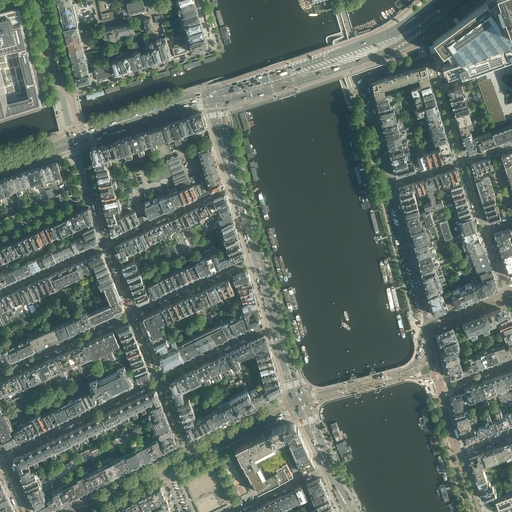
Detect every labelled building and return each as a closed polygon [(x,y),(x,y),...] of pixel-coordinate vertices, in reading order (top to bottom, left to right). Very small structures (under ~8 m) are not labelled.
[(71,0),(58,0),(57,0),(59,8),(73,5),(71,0)] [(145,10),(142,0),(135,0),(127,2),(127,3),(123,3),(124,6),(121,7),(121,6),(119,7),(117,8),(119,13),(121,13),(122,16),(145,10)] [(152,9),(150,0),(142,0),(145,10),(152,9)] [(196,6),(195,4),(196,4),(195,2),(194,0),(192,0),(177,5),(179,11),(196,6)] [(408,0),(400,0),(396,4),(399,8),(408,0)] [(486,1),(432,41),(441,53),(442,54),(449,49),(457,60),(511,39),(511,0),(492,0),(487,4),(486,1)] [(59,8),(60,14),(76,10),(75,4),(73,5),(59,8)] [(0,119),(40,107),(45,105),(38,76),(37,71),(21,5),(0,10),(0,119)] [(198,12),(197,10),(197,8),(196,6),(179,11),(180,16),(181,18),(198,13),(198,12)] [(60,14),(62,22),(78,18),(76,10),(60,14)] [(215,11),(220,26),(224,24),(219,10),(215,11)] [(114,18),(112,11),(101,14),(103,21),(114,18)] [(200,20),(198,13),(181,18),(180,18),(179,19),(179,20),(181,21),(183,25),(200,20)] [(154,30),(150,18),(150,17),(143,19),(146,32),(154,30)] [(78,18),(62,22),(64,28),(77,24),(79,22),(78,18)] [(202,27),(200,21),(201,21),(200,20),(183,25),(177,27),(178,30),(184,28),(185,33),(187,32),(203,28),(203,27),(202,27)] [(135,34),(131,22),(122,24),(126,36),(135,34)] [(79,32),(77,24),(64,28),(63,28),(64,30),(64,31),(65,35),(79,32)] [(126,36),(122,24),(102,29),(106,44),(117,40),(117,41),(118,41),(117,38),(126,36)] [(226,49),(232,47),(226,26),(220,27),(226,49)] [(205,35),(203,28),(187,32),(188,35),(189,35),(190,40),(205,35)] [(82,46),(79,32),(65,35),(67,40),(66,40),(67,43),(69,49),(82,46)] [(208,46),(208,45),(205,36),(205,35),(190,40),(188,40),(188,39),(185,40),(186,43),(172,47),(174,56),(192,50),(192,51),(193,50),(192,50),(197,49),(203,47),(208,46)] [(171,54),(169,50),(168,43),(167,43),(166,40),(166,39),(162,40),(161,38),(157,40),(157,42),(154,43),(153,42),(149,43),(151,47),(155,61),(158,61),(160,60),(163,59),(166,58),(169,57),(171,57),(172,57),(171,56),(171,54)] [(511,39),(457,60),(442,65),(444,70),(445,69),(447,75),(461,70),(461,72),(460,72),(461,75),(469,73),(468,72),(474,71),(495,63),(511,57),(511,56),(511,39)] [(144,65),(140,50),(139,48),(137,48),(136,45),(132,46),(134,51),(138,67),(144,65)] [(82,46),(69,49),(71,57),(84,54),(82,46)] [(155,61),(151,47),(145,48),(150,63),(155,61)] [(150,63),(145,48),(140,50),(144,65),(150,63)] [(138,67),(134,51),(128,53),(129,55),(133,68),(138,67)] [(222,58),(221,53),(202,59),(204,64),(222,58)] [(86,59),(84,54),(71,57),(72,63),(86,59)] [(133,68),(129,55),(123,57),(127,70),(133,68)] [(127,70),(123,57),(117,59),(121,72),(127,70)] [(88,67),(86,59),(72,63),(74,71),(88,67)] [(121,72),(117,59),(111,60),(115,74),(121,72)] [(201,65),(200,60),(183,65),(185,70),(201,65)] [(113,75),(110,64),(94,68),(95,71),(97,79),(100,78),(113,75)] [(430,83),(427,75),(425,66),(420,68),(420,67),(413,69),(416,78),(417,78),(420,86),(430,83)] [(89,73),(88,67),(74,71),(75,76),(89,73)] [(416,78),(413,69),(407,71),(404,72),(398,74),(401,83),(416,78)] [(170,76),(169,70),(152,76),(154,81),(170,76)] [(89,73),(75,76),(75,77),(77,84),(77,85),(77,84),(81,83),(87,82),(91,81),(97,79),(95,71),(89,73)] [(401,83),(398,74),(392,76),(389,77),(383,79),(385,87),(401,83)] [(153,81),(151,76),(142,79),(143,84),(153,81)] [(142,84),(140,79),(122,85),(123,90),(142,84)] [(386,96),(384,88),(385,87),(383,79),(376,81),(376,82),(372,83),(376,98),(386,96)] [(483,98),(486,105),(488,111),(491,118),(493,125),(505,121),(502,114),(500,107),(497,101),(495,94),(493,87),(490,81),(484,83),(479,85),(481,92),(483,98)] [(432,90),(430,83),(420,86),(411,89),(413,95),(419,93),(418,90),(421,89),(422,93),(432,90)] [(465,91),(463,85),(452,88),(448,89),(450,96),(462,92),(465,91)] [(121,90),(119,86),(105,90),(106,95),(121,90)] [(105,95),(103,90),(85,96),(87,101),(105,95)] [(434,96),(432,90),(422,93),(423,96),(421,97),(419,93),(413,95),(415,102),(434,96)] [(464,99),(462,92),(450,96),(450,98),(451,100),(452,102),(464,99)] [(389,102),(388,99),(391,98),(390,95),(386,96),(376,98),(376,99),(377,101),(376,101),(377,101),(377,102),(377,103),(377,104),(377,105),(389,102)] [(436,102),(434,96),(415,102),(417,108),(423,106),(436,102)] [(466,105),(464,99),(452,102),(452,105),(453,106),(454,109),(466,105)] [(379,111),(397,106),(401,106),(400,102),(394,103),(394,104),(390,105),(389,102),(377,105),(378,106),(378,107),(378,108),(378,107),(379,109),(378,109),(379,109),(379,111)] [(425,113),(438,109),(436,102),(423,106),(417,108),(413,109),(415,116),(425,113)] [(469,111),(467,104),(466,105),(454,109),(454,111),(455,113),(456,115),(468,111),(469,111)] [(395,114),(394,111),(398,110),(397,106),(379,111),(380,114),(380,115),(381,117),(381,118),(395,114)] [(440,115),(438,109),(425,113),(427,119),(440,115)] [(469,116),(468,111),(456,115),(457,120),(469,116)] [(201,112),(196,114),(191,116),(196,130),(198,129),(198,131),(206,129),(205,127),(207,126),(205,119),(203,114),(203,113),(202,113),(202,112),(201,112)] [(245,131),(250,129),(244,112),(239,114),(245,131)] [(350,132),(356,130),(351,114),(346,115),(350,132)] [(401,119),(400,117),(395,118),(395,114),(381,118),(382,120),(382,122),(383,124),(396,121),(401,119)] [(442,121),(440,115),(427,119),(429,125),(442,121)] [(196,130),(191,116),(190,116),(189,116),(187,117),(185,118),(184,118),(189,132),(191,138),(197,136),(196,130)] [(471,121),(469,116),(457,120),(459,125),(471,121)] [(189,132),(184,118),(182,119),(180,119),(178,120),(182,133),(186,132),(186,133),(189,132)] [(184,141),(182,133),(178,120),(170,123),(169,123),(174,136),(176,143),(184,141)] [(399,128),(398,124),(397,125),(396,121),(383,124),(384,130),(384,131),(398,128),(399,128)] [(444,128),(442,121),(429,125),(431,132),(444,128)] [(469,128),(473,127),(471,121),(459,125),(462,135),(470,133),(469,128)] [(174,136),(169,123),(167,124),(164,125),(165,125),(162,126),(167,140),(170,139),(169,138),(174,136)] [(511,124),(491,132),(491,133),(493,140),(495,144),(511,138),(511,124)] [(167,140),(162,126),(159,126),(157,127),(155,128),(159,140),(159,141),(164,140),(164,141),(167,140)] [(159,140),(155,128),(153,129),(151,129),(149,130),(154,147),(157,146),(156,141),(159,140)] [(404,133),(403,130),(398,131),(398,128),(384,131),(385,132),(385,134),(386,136),(386,138),(404,133)] [(444,128),(431,132),(430,132),(432,138),(446,134),(444,128)] [(154,147),(149,130),(147,131),(144,131),(143,132),(147,144),(150,143),(152,148),(154,147)] [(147,144),(143,132),(141,133),(139,133),(136,134),(142,151),(148,149),(147,145),(147,144)] [(354,161),(363,159),(357,132),(349,134),(354,161)] [(493,140),(491,133),(491,132),(490,132),(485,134),(489,146),(495,144),(493,140)] [(401,141),(400,138),(405,136),(404,133),(386,138),(387,140),(387,142),(388,144),(401,141)] [(475,141),(474,137),(472,138),(470,133),(462,135),(462,136),(462,138),(463,138),(463,140),(464,142),(464,143),(465,145),(475,142),(475,141)] [(142,151),(136,134),(134,135),(132,135),(132,136),(130,136),(135,149),(135,151),(139,150),(139,152),(142,151)] [(447,140),(446,134),(432,138),(434,144),(439,142),(447,140)] [(489,146),(485,134),(480,136),(484,148),(489,146)] [(135,149),(130,136),(128,137),(127,136),(125,137),(125,138),(123,139),(129,157),(134,155),(132,151),(131,151),(135,149)] [(484,148),(480,136),(474,137),(475,141),(475,142),(477,150),(479,149),(482,148),(484,148)] [(129,157),(123,139),(121,139),(120,138),(118,139),(118,140),(116,141),(120,154),(124,153),(126,158),(129,157)] [(402,146),(402,144),(407,143),(406,139),(401,141),(388,144),(388,145),(388,146),(389,148),(389,149),(389,150),(402,146)] [(451,150),(447,140),(439,142),(440,147),(442,153),(451,150)] [(120,154),(116,141),(109,143),(114,156),(115,159),(118,158),(117,155),(120,154)] [(477,150),(475,142),(465,145),(466,148),(465,148),(466,148),(467,151),(469,152),(469,153),(469,152),(472,151),(472,152),(472,151),(475,151),(475,150),(477,150)] [(114,156),(109,143),(103,145),(107,157),(108,160),(109,163),(112,162),(110,158),(114,156)] [(107,157),(103,145),(97,147),(101,159),(107,157)] [(215,154),(213,148),(213,147),(212,147),(212,146),(211,146),(210,146),(199,149),(199,150),(201,158),(215,154)] [(391,156),(409,151),(408,148),(403,149),(402,146),(389,150),(390,151),(389,151),(390,152),(390,153),(390,154),(390,155),(391,155),(391,156)] [(101,159),(97,147),(91,149),(95,163),(102,161),(101,159)] [(444,160),(442,153),(440,147),(434,149),(435,150),(439,162),(444,160)] [(427,166),(423,154),(418,155),(417,151),(421,149),(421,148),(415,149),(419,162),(421,168),(423,167),(425,167),(427,166)] [(439,162),(435,150),(429,152),(433,164),(439,162)] [(452,156),(451,153),(451,152),(451,150),(442,153),(444,160),(449,159),(451,158),(452,158),(453,156),(452,156)] [(406,159),(405,155),(410,154),(409,151),(391,156),(391,158),(392,160),(392,162),(392,163),(406,159)] [(511,157),(511,156),(511,153),(510,151),(501,154),(503,160),(511,157)] [(433,164),(429,152),(423,154),(427,166),(433,164)] [(217,161),(215,154),(201,158),(203,165),(217,161)] [(223,184),(221,176),(219,169),(205,173),(201,174),(189,177),(179,155),(166,159),(167,163),(155,167),(149,170),(153,181),(171,174),(177,190),(181,204),(197,197),(222,186),(223,184)] [(511,163),(511,157),(503,160),(505,166),(511,163)] [(412,164),(411,161),(410,161),(409,158),(406,159),(392,163),(393,163),(393,165),(394,167),(394,169),(394,170),(412,164)] [(105,167),(105,164),(109,163),(108,160),(102,161),(95,163),(96,169),(105,167)] [(68,188),(64,178),(61,168),(60,168),(59,168),(57,162),(57,161),(56,161),(53,162),(48,164),(49,164),(45,165),(41,166),(39,167),(45,184),(49,197),(68,188)] [(219,169),(217,161),(203,165),(205,173),(219,169)] [(249,162),(255,181),(260,180),(254,161),(249,162)] [(359,165),(364,185),(364,186),(365,187),(366,187),(367,187),(367,186),(368,186),(368,185),(368,184),(364,165),(364,164),(363,164),(363,163),(362,163),(361,163),(360,163),(360,164),(359,165)] [(480,178),(476,163),(471,164),(476,180),(480,178)] [(415,170),(413,164),(412,164),(394,170),(395,172),(396,173),(395,173),(395,174),(396,174),(396,175),(396,174),(396,176),(415,170)] [(107,166),(105,167),(96,169),(98,175),(108,172),(107,166)] [(45,184),(39,167),(33,169),(37,181),(40,180),(42,185),(45,184)] [(37,181),(33,169),(27,171),(33,188),(33,189),(35,188),(35,187),(34,182),(37,181)] [(33,188),(27,171),(25,171),(23,172),(21,173),(25,186),(25,187),(29,185),(30,189),(33,188)] [(456,183),(452,171),(447,172),(450,182),(452,181),(453,184),(456,183)] [(109,178),(108,172),(98,175),(99,181),(109,178)] [(450,182),(447,172),(442,174),(446,186),(448,186),(449,189),(451,188),(449,182),(450,182)] [(25,186),(21,173),(19,173),(17,174),(15,175),(20,192),(23,191),(21,187),(25,186)] [(446,186),(442,174),(432,177),(436,189),(439,189),(438,186),(443,184),(444,187),(446,186)] [(20,192),(15,175),(13,175),(10,176),(8,177),(13,191),(17,190),(18,193),(20,192)] [(489,181),(487,177),(487,176),(484,177),(480,178),(476,180),(477,185),(489,181)] [(14,193),(13,191),(8,177),(6,177),(4,178),(0,180),(0,179),(0,192),(1,195),(2,198),(14,193)] [(443,204),(447,203),(443,192),(440,193),(439,193),(441,199),(435,201),(432,191),(436,189),(432,177),(422,180),(425,190),(429,203),(422,205),(424,212),(429,210),(437,207),(443,205),(443,204)] [(115,183),(115,181),(112,181),(111,178),(109,178),(99,181),(100,187),(115,183)] [(490,186),(489,181),(477,185),(479,190),(490,186)] [(422,194),(418,182),(413,183),(415,189),(417,193),(417,194),(418,193),(419,195),(422,194)] [(114,190),(113,187),(116,186),(115,183),(100,187),(102,193),(114,190)] [(415,189),(413,183),(399,188),(400,194),(411,190),(415,189)] [(467,203),(465,197),(462,186),(446,191),(447,197),(446,197),(447,203),(443,204),(443,205),(444,210),(454,207),(453,203),(455,202),(456,206),(467,203)] [(492,192),(490,186),(479,190),(480,195),(492,192)] [(363,209),(370,208),(365,189),(358,191),(363,209)] [(115,197),(114,190),(102,193),(103,200),(115,197)] [(181,204),(177,190),(170,193),(171,194),(176,206),(181,204)] [(413,196),(411,190),(400,194),(402,199),(413,196)] [(258,195),(264,219),(265,219),(266,220),(267,220),(268,220),(268,219),(269,219),(269,218),(269,217),(262,193),(261,193),(261,192),(260,192),(260,193),(259,193),(258,193),(258,194),(258,195)] [(493,197),(492,192),(480,195),(482,201),(493,197)] [(37,203),(34,194),(28,196),(32,206),(37,203)] [(176,206),(171,194),(165,196),(170,209),(176,206)] [(26,208),(21,195),(15,197),(20,211),(26,208)] [(228,202),(227,196),(226,196),(226,195),(225,195),(224,195),(214,200),(217,207),(218,206),(228,202)] [(116,196),(115,197),(103,200),(105,206),(117,203),(116,196)] [(170,209),(165,196),(160,198),(160,199),(165,211),(170,209)] [(415,202),(413,196),(402,199),(404,205),(415,202)] [(165,211),(160,199),(158,200),(157,197),(155,198),(161,213),(165,211)] [(495,203),(494,197),(493,197),(482,201),(484,206),(493,204),(495,203)] [(161,213),(155,198),(153,199),(154,202),(152,203),(157,214),(161,213)] [(157,214),(152,203),(151,204),(149,200),(147,201),(153,216),(157,214)] [(217,207),(214,200),(208,203),(213,212),(218,210),(217,207)] [(153,216),(147,201),(145,202),(147,205),(145,206),(147,213),(149,218),(153,216)] [(230,208),(228,202),(218,206),(221,213),(230,209),(230,208)] [(417,207),(415,202),(404,205),(405,211),(417,207)] [(119,209),(117,203),(105,206),(106,212),(113,211),(115,210),(119,209)] [(213,212),(208,203),(203,205),(208,215),(213,212)] [(456,206),(454,207),(455,212),(457,211),(469,207),(467,203),(456,206)] [(17,205),(5,209),(8,217),(10,216),(19,212),(17,205)] [(208,215),(203,205),(198,208),(203,217),(208,215)] [(447,218),(444,210),(443,205),(437,207),(442,220),(447,218)] [(93,221),(90,208),(88,207),(82,210),(87,220),(86,220),(87,222),(88,225),(93,223),(93,221)] [(420,213),(420,212),(419,212),(417,207),(405,211),(407,217),(420,213)] [(470,212),(469,207),(457,211),(458,214),(457,215),(458,216),(470,212)] [(203,217),(198,208),(193,210),(197,219),(199,218),(201,222),(204,221),(203,217)] [(496,214),(496,212),(499,211),(498,208),(485,211),(487,217),(496,214)] [(129,227),(124,216),(120,209),(119,209),(115,210),(117,215),(117,216),(118,217),(120,222),(123,230),(129,227)] [(208,230),(221,225),(233,219),(230,209),(221,213),(204,221),(201,222),(202,224),(203,225),(205,224),(208,230)] [(87,220),(82,210),(80,211),(78,212),(76,213),(82,224),(87,222),(86,220),(87,220)] [(197,219),(193,210),(188,212),(192,222),(197,219)] [(370,215),(375,233),(375,234),(376,234),(376,235),(377,235),(378,235),(378,234),(379,234),(379,233),(379,232),(374,214),(372,210),(370,211),(370,215)] [(408,223),(420,220),(418,216),(422,215),(424,219),(431,216),(429,210),(424,212),(420,213),(407,217),(408,223)] [(115,216),(113,211),(106,212),(108,219),(117,216),(117,215),(115,216)] [(139,223),(134,211),(129,214),(134,225),(139,223)] [(192,222),(188,212),(183,215),(187,224),(192,222)] [(457,221),(457,219),(461,217),(462,220),(472,217),(470,212),(458,216),(457,216),(458,217),(456,218),(456,216),(450,218),(451,223),(457,221)] [(82,224),(76,213),(75,214),(74,213),(72,214),(72,215),(71,215),(76,227),(82,224)] [(500,219),(499,213),(496,214),(487,217),(489,222),(500,219)] [(134,225),(129,214),(124,216),(129,227),(134,225)] [(76,227),(71,215),(65,218),(71,230),(76,227)] [(187,224),(183,215),(178,217),(182,226),(187,224)] [(118,223),(116,218),(118,217),(117,216),(108,219),(109,225),(115,223),(118,223)] [(410,230),(421,226),(420,222),(424,221),(426,225),(433,223),(433,222),(431,216),(424,219),(420,220),(408,223),(410,230)] [(184,230),(182,226),(178,217),(173,219),(189,255),(192,254),(194,252),(184,230)] [(475,229),(474,225),(472,217),(462,220),(457,221),(451,223),(449,224),(451,232),(455,231),(456,235),(475,229)] [(71,230),(65,218),(54,223),(60,235),(71,230)] [(453,236),(451,232),(449,224),(447,218),(442,220),(436,222),(439,232),(436,233),(433,223),(426,225),(421,226),(410,230),(411,233),(414,242),(413,242),(414,246),(432,240),(442,236),(444,241),(445,247),(457,243),(457,244),(478,235),(475,229),(456,235),(453,236)] [(189,255),(173,219),(168,221),(173,232),(177,240),(184,257),(186,256),(189,255)] [(235,226),(233,219),(221,225),(224,231),(235,226)] [(173,232),(168,221),(163,224),(169,237),(172,235),(171,233),(173,232)] [(123,230),(120,222),(118,223),(115,223),(118,232),(123,230)] [(60,235),(54,223),(49,226),(54,236),(56,235),(59,240),(62,239),(60,235)] [(118,232),(115,223),(109,225),(110,228),(111,231),(110,231),(111,231),(111,234),(112,234),(112,235),(118,232)] [(169,237),(163,224),(158,226),(163,236),(165,235),(166,238),(169,237)] [(54,237),(54,236),(49,226),(44,228),(49,240),(54,237)] [(163,236),(158,226),(153,228),(158,239),(163,236)] [(235,226),(224,231),(223,231),(226,238),(237,232),(235,226)] [(199,250),(193,237),(189,227),(184,230),(194,252),(199,250)] [(267,229),(273,249),(273,250),(274,250),(274,251),(275,251),(276,251),(276,250),(277,250),(277,249),(277,248),(271,228),(270,227),(269,227),(268,228),(267,229)] [(508,235),(511,233),(511,227),(510,229),(500,232),(499,232),(496,233),(495,233),(494,236),(496,240),(508,235)] [(49,240),(44,228),(38,231),(43,241),(44,242),(49,240)] [(96,234),(95,228),(88,230),(85,231),(83,232),(86,238),(96,234)] [(158,239),(153,228),(148,230),(153,241),(158,239)] [(153,241),(148,230),(143,233),(148,243),(153,241)] [(43,241),(38,231),(33,233),(39,246),(41,245),(40,243),(43,241)] [(239,240),(238,237),(238,235),(237,232),(226,238),(223,239),(225,242),(223,243),(224,247),(226,246),(239,240)] [(39,246),(33,233),(27,236),(32,247),(36,245),(36,247),(39,246)] [(149,244),(148,243),(143,233),(138,235),(143,246),(149,244)] [(97,242),(97,240),(96,234),(86,238),(83,240),(86,247),(92,244),(93,244),(96,242),(97,242)] [(372,236),(372,237),(376,254),(377,255),(377,256),(378,257),(379,258),(380,258),(381,257),(381,256),(381,255),(381,254),(381,253),(377,236),(376,236),(376,235),(375,234),(374,235),(373,235),(372,236)] [(143,246),(138,235),(132,238),(138,249),(143,246)] [(459,248),(480,240),(478,235),(457,244),(459,248)] [(510,240),(508,235),(496,240),(498,245),(510,240)] [(32,247),(27,236),(22,239),(28,251),(30,250),(29,248),(32,247)] [(86,247),(83,240),(81,237),(77,239),(81,249),(86,247)] [(138,249),(132,238),(127,240),(132,251),(138,249)] [(28,251),(22,239),(17,241),(21,252),(24,250),(25,252),(28,251)] [(81,249),(77,239),(72,242),(76,251),(81,249)] [(132,251),(127,240),(121,242),(127,254),(132,251)] [(184,257),(177,240),(166,245),(174,262),(184,257)] [(241,248),(240,245),(241,245),(240,243),(239,240),(226,246),(230,253),(241,248)] [(429,247),(428,244),(432,242),(432,240),(414,246),(416,251),(429,247)] [(469,250),(482,245),(480,240),(459,248),(460,251),(464,249),(467,247),(469,250)] [(500,251),(511,245),(511,241),(511,242),(510,240),(498,245),(500,251)] [(22,254),(21,252),(17,241),(15,242),(13,243),(11,244),(17,256),(22,254)] [(76,251),(72,242),(67,244),(71,254),(76,251)] [(127,254),(121,242),(116,245),(116,246),(116,247),(117,250),(121,259),(122,259),(128,256),(127,254)] [(71,254),(67,244),(63,246),(61,243),(60,243),(61,245),(62,246),(66,256),(71,254)] [(17,256),(11,244),(9,245),(7,246),(6,246),(14,265),(20,262),(18,258),(15,260),(14,258),(17,256)] [(220,258),(217,250),(214,245),(209,247),(209,249),(217,267),(218,267),(221,265),(221,266),(221,265),(223,264),(220,258)] [(467,256),(483,249),(482,245),(469,250),(469,252),(466,253),(467,256)] [(511,252),(511,245),(500,251),(502,256),(511,252)] [(14,265),(6,246),(0,249),(7,263),(9,267),(14,265)] [(66,256),(62,246),(57,249),(61,258),(66,256)] [(417,257),(435,250),(435,249),(433,248),(430,250),(429,247),(416,251),(417,257)] [(46,265),(42,255),(40,252),(42,252),(40,248),(34,251),(36,254),(37,258),(42,267),(46,265)] [(243,255),(242,250),(241,248),(230,253),(228,254),(229,256),(231,261),(233,260),(234,260),(239,257),(240,257),(243,255),(244,255),(243,255)] [(61,258),(57,249),(52,251),(56,261),(61,258)] [(217,267),(209,249),(204,252),(207,257),(212,269),(217,267)] [(483,249),(467,256),(463,257),(467,268),(468,267),(472,275),(480,272),(482,278),(485,276),(493,273),(483,249)] [(432,257),(431,255),(435,253),(436,252),(435,250),(417,257),(419,262),(432,257)] [(56,261),(52,251),(47,253),(51,263),(56,261)] [(104,258),(102,253),(101,252),(88,258),(91,264),(104,258)] [(505,262),(511,259),(511,252),(502,256),(505,262)] [(51,263),(47,253),(42,255),(46,265),(51,263)] [(231,261),(229,256),(227,257),(226,255),(220,258),(223,264),(225,264),(228,262),(229,262),(228,262),(231,261)] [(279,257),(279,258),(279,259),(279,260),(279,261),(279,262),(284,281),(285,282),(285,283),(286,283),(287,283),(288,283),(288,282),(289,281),(289,280),(283,261),(283,260),(283,259),(282,258),(282,257),(281,257),(281,256),(280,256),(279,255),(279,256),(279,257)] [(147,256),(142,259),(146,268),(151,266),(147,256)] [(284,280),(278,258),(277,257),(276,256),(275,256),(274,256),(274,257),(274,258),(274,259),(280,281),(281,281),(282,281),(283,281),(283,280),(284,280)] [(37,270),(32,260),(31,257),(26,259),(27,262),(32,272),(37,270)] [(212,269),(207,257),(201,259),(207,272),(212,269)] [(420,268),(438,261),(438,259),(436,259),(433,260),(432,257),(419,262),(420,268)] [(42,267),(37,258),(32,260),(37,270),(42,267)] [(93,268),(91,264),(88,258),(84,260),(90,272),(92,271),(91,269),(93,268)] [(95,269),(107,264),(105,258),(104,258),(91,264),(93,268),(94,270),(95,269)] [(384,263),(389,282),(389,283),(390,283),(391,283),(392,283),(393,283),(393,282),(394,282),(394,281),(395,281),(390,261),(389,260),(389,259),(388,259),(387,258),(386,258),(385,259),(385,260),(384,260),(384,261),(384,262),(384,263)] [(207,272),(201,259),(195,262),(196,263),(201,274),(207,272)] [(90,272),(84,260),(80,261),(84,271),(86,271),(88,273),(90,272)] [(138,267),(138,265),(139,264),(138,260),(136,260),(131,263),(126,265),(124,266),(126,272),(138,267)] [(84,271),(80,261),(76,263),(81,276),(83,275),(82,272),(84,271)] [(435,268),(440,266),(438,261),(420,268),(422,274),(435,268)] [(32,272),(27,262),(23,265),(27,274),(32,272)] [(81,276),(76,263),(64,269),(70,283),(72,282),(72,281),(79,277),(81,276)] [(201,274),(196,263),(190,265),(195,277),(201,274)] [(109,270),(107,264),(95,269),(98,275),(109,270)] [(27,274),(23,265),(18,267),(22,276),(27,274)] [(195,277),(190,265),(185,268),(190,279),(195,277)] [(190,279),(185,268),(184,266),(178,268),(179,270),(184,282),(190,279)] [(22,276),(18,267),(13,269),(17,278),(22,276)] [(138,267),(126,272),(129,279),(141,273),(138,267)] [(17,278),(13,269),(8,271),(6,268),(2,270),(8,283),(17,278)] [(424,280),(438,275),(442,273),(441,270),(439,270),(439,269),(436,270),(435,268),(422,274),(424,280)] [(70,283),(64,269),(52,274),(57,286),(60,285),(60,286),(68,283),(68,284),(70,283)] [(111,276),(109,270),(98,275),(99,277),(97,278),(99,282),(111,276)] [(184,282),(179,270),(174,273),(179,284),(181,283),(182,283),(184,282)] [(250,279),(248,272),(245,270),(245,271),(242,272),(237,274),(233,276),(228,278),(231,285),(237,283),(250,279)] [(144,281),(141,273),(129,279),(131,286),(144,281)] [(179,284),(174,273),(168,275),(174,286),(175,286),(177,285),(179,284)] [(493,290),(497,282),(496,282),(495,279),(493,273),(485,276),(487,279),(491,291),(493,290)] [(58,287),(57,286),(52,274),(47,277),(53,290),(58,287)] [(174,286),(168,275),(163,277),(168,289),(170,288),(172,287),(174,286)] [(425,287),(445,279),(444,276),(439,278),(438,275),(424,280),(425,287)] [(111,276),(99,282),(95,283),(97,286),(99,285),(100,288),(104,287),(114,282),(111,276)] [(53,290),(47,277),(42,279),(48,292),(53,290)] [(168,289),(163,277),(158,280),(163,291),(165,290),(167,290),(168,289)] [(234,291),(231,285),(228,278),(222,281),(228,293),(234,291)] [(48,292),(42,279),(37,281),(43,294),(48,292)] [(252,286),(250,279),(237,283),(239,289),(252,286)] [(491,291),(487,279),(481,282),(485,293),(491,291)] [(145,286),(144,284),(145,284),(144,280),(144,281),(131,286),(133,291),(145,286)] [(163,291),(158,280),(153,282),(158,294),(163,291)] [(45,300),(43,294),(37,281),(31,284),(37,297),(44,312),(47,310),(50,309),(45,300)] [(228,293),(222,281),(216,284),(222,296),(225,294),(226,296),(228,301),(231,300),(229,295),(228,293)] [(427,294),(447,286),(446,283),(441,285),(440,281),(425,287),(427,294)] [(92,324),(121,311),(120,310),(124,309),(122,304),(121,301),(119,297),(120,297),(114,282),(104,287),(107,294),(110,302),(111,304),(88,314),(92,324)] [(158,294),(153,282),(148,284),(153,296),(158,294)] [(479,296),(475,284),(472,285),(470,282),(467,283),(473,298),(479,296)] [(485,293),(481,282),(475,284),(479,296),(485,293)] [(473,298),(467,283),(465,284),(466,288),(463,289),(467,301),(474,298),(473,298)] [(37,297),(31,284),(26,286),(32,299),(37,297)] [(223,298),(216,284),(212,285),(212,286),(211,286),(216,298),(217,300),(223,298)] [(391,288),(395,309),(396,309),(396,310),(397,310),(397,311),(398,311),(398,310),(399,310),(399,309),(400,309),(400,308),(395,287),(394,286),(393,286),(393,285),(392,285),(392,286),(391,286),(391,287),(391,288)] [(32,299),(26,286),(20,289),(26,302),(32,299)] [(75,298),(95,289),(94,286),(74,295),(75,298)] [(147,292),(145,286),(133,291),(136,297),(147,292)] [(216,298),(211,286),(209,287),(204,289),(205,289),(210,301),(216,298)] [(254,292),(252,286),(239,289),(237,290),(239,296),(241,296),(254,292)] [(444,298),(443,295),(450,293),(447,286),(427,294),(429,301),(431,308),(443,303),(441,299),(444,298)] [(294,310),(298,309),(292,287),(288,288),(294,310)] [(467,301),(463,289),(459,290),(458,287),(455,288),(461,303),(467,301)] [(283,292),(288,310),(289,310),(289,311),(289,312),(290,312),(291,313),(292,313),(293,312),(293,311),(293,310),(293,309),(288,290),(288,289),(287,289),(286,288),(285,288),(285,289),(284,289),(284,290),(283,290),(283,291),(283,292)] [(386,291),(391,310),(391,311),(392,311),(393,311),(394,311),(394,310),(395,310),(390,290),(390,289),(389,289),(389,288),(388,288),(387,288),(387,289),(387,290),(386,290),(386,291)] [(461,303),(455,288),(452,289),(454,293),(450,294),(452,299),(455,305),(461,303)] [(32,316),(26,302),(20,289),(15,291),(28,318),(32,316)] [(210,301),(205,289),(203,290),(201,291),(199,292),(205,303),(210,301)] [(28,318),(15,291),(11,293),(10,293),(15,304),(17,308),(23,321),(28,319),(28,318)] [(149,298),(147,292),(136,297),(137,302),(139,302),(140,302),(142,301),(143,301),(146,299),(147,299),(149,298)] [(205,303),(199,292),(197,292),(195,293),(193,294),(199,306),(205,303)] [(255,298),(254,292),(241,296),(241,298),(240,298),(240,300),(240,301),(242,302),(243,302),(255,298)] [(15,304),(10,293),(6,295),(5,296),(10,307),(15,304)] [(199,306),(193,294),(188,297),(193,308),(199,306)] [(12,311),(10,307),(5,296),(0,298),(5,309),(13,326),(18,324),(12,311)] [(193,308),(188,297),(182,299),(188,311),(193,308)] [(55,307),(51,298),(45,300),(50,309),(51,309),(55,307)] [(257,305),(256,301),(256,298),(255,298),(243,302),(243,303),(242,304),(241,305),(241,306),(241,307),(241,308),(243,309),(257,306),(257,305)] [(188,311),(182,299),(177,302),(183,313),(188,311)] [(451,307),(455,305),(452,299),(443,303),(431,308),(433,315),(445,310),(445,309),(448,308),(451,307)] [(183,313),(177,302),(171,304),(177,315),(177,316),(183,313)] [(177,315),(171,304),(169,305),(167,306),(166,307),(171,318),(177,315)] [(234,311),(233,305),(227,307),(223,309),(224,313),(225,314),(228,313),(231,313),(235,312),(234,311)] [(261,317),(260,316),(259,309),(258,309),(258,308),(258,306),(257,306),(243,309),(239,311),(240,313),(242,312),(247,327),(251,325),(258,322),(258,321),(259,321),(260,321),(261,320),(261,319),(261,318),(261,317)] [(171,318),(166,307),(164,308),(163,308),(162,308),(162,309),(160,309),(165,320),(171,318)] [(23,321),(17,308),(12,311),(18,324),(23,321)] [(505,316),(506,313),(509,312),(508,312),(506,311),(503,310),(501,309),(500,308),(500,309),(493,311),(497,320),(499,319),(505,316)] [(92,324),(88,314),(85,309),(80,311),(81,315),(87,326),(92,324)] [(158,323),(165,320),(160,309),(144,316),(144,318),(151,337),(163,331),(160,325),(159,325),(158,323)] [(247,327),(242,312),(240,313),(239,311),(236,311),(239,317),(243,329),(246,327),(247,327)] [(497,321),(497,320),(493,311),(487,314),(491,325),(495,323),(495,322),(497,321)] [(511,319),(511,317),(509,314),(510,314),(509,312),(506,313),(505,316),(499,319),(501,323),(511,319)] [(239,331),(232,317),(231,313),(228,313),(232,321),(229,322),(235,333),(239,331)] [(396,317),(401,337),(403,339),(404,339),(405,339),(406,339),(406,336),(401,316),(400,315),(399,314),(398,313),(398,314),(397,314),(397,315),(396,316),(396,317)] [(491,325),(487,314),(481,316),(487,332),(490,331),(488,327),(491,326),(491,325)] [(87,326),(81,315),(76,317),(81,329),(87,326)] [(296,316),(296,319),(301,337),(302,338),(303,338),(304,338),(305,338),(305,337),(305,336),(305,335),(300,319),(299,315),(298,315),(297,315),(297,316),(296,316)] [(243,329),(239,317),(236,319),(235,316),(232,317),(239,331),(243,329)] [(487,332),(481,316),(474,319),(480,333),(484,332),(484,333),(487,332)] [(81,329),(76,317),(71,319),(76,331),(81,329)] [(76,331),(71,319),(66,322),(71,333),(76,331)] [(480,333),(474,319),(468,321),(474,337),(477,336),(477,334),(480,333)] [(503,328),(511,324),(511,320),(511,319),(501,323),(498,324),(500,329),(503,328)] [(235,333),(229,322),(228,321),(222,324),(228,337),(230,336),(232,335),(232,334),(235,333)] [(292,322),(292,323),(296,340),(297,341),(297,342),(298,342),(298,343),(299,343),(300,343),(300,342),(301,342),(301,341),(301,340),(301,339),(296,322),(296,321),(295,321),(294,321),(293,321),(292,322)] [(474,337),(468,321),(462,324),(464,330),(467,336),(468,338),(471,337),(472,338),(474,337)] [(71,333),(66,322),(60,324),(66,336),(71,333)] [(120,333),(132,329),(130,325),(130,324),(129,323),(128,324),(126,325),(125,325),(122,327),(121,327),(119,328),(113,330),(116,335),(120,333)] [(66,336),(60,324),(55,327),(60,338),(66,336)] [(228,337),(222,324),(217,327),(223,339),(225,338),(228,337)] [(511,330),(511,324),(503,328),(505,333),(511,330)] [(223,339),(217,327),(216,325),(210,328),(211,329),(217,342),(221,340),(223,339)] [(60,338),(55,327),(50,329),(49,328),(42,331),(42,332),(48,344),(60,338)] [(441,345),(457,340),(467,336),(464,330),(454,334),(452,328),(447,330),(443,331),(443,332),(439,333),(438,335),(440,340),(439,340),(441,345)] [(134,335),(132,329),(120,333),(123,339),(134,335)] [(217,342),(211,329),(205,332),(212,345),(214,344),(217,342)] [(118,341),(116,335),(113,330),(107,333),(101,336),(114,362),(125,357),(118,341)] [(166,337),(166,336),(164,331),(163,331),(151,337),(153,342),(153,343),(166,337)] [(48,344),(42,332),(37,335),(37,334),(29,337),(29,339),(35,350),(48,344)] [(212,345),(205,332),(200,335),(206,347),(210,346),(212,345)] [(201,350),(194,337),(193,333),(190,335),(192,339),(189,340),(195,353),(201,350)] [(136,340),(134,335),(123,339),(125,345),(136,340)] [(206,347),(200,335),(194,337),(201,350),(206,347)] [(269,346),(266,337),(266,336),(264,336),(264,335),(263,335),(263,336),(258,338),(251,342),(251,341),(251,342),(256,350),(256,352),(269,348),(269,346)] [(114,362),(101,336),(94,339),(87,342),(95,357),(100,368),(114,362)] [(511,342),(509,343),(506,345),(505,342),(503,343),(500,336),(491,340),(493,346),(499,360),(503,358),(511,355),(511,342)] [(162,346),(166,344),(169,343),(166,337),(153,343),(154,343),(155,346),(155,347),(156,349),(160,348),(161,351),(164,350),(162,346)] [(35,350),(29,339),(27,340),(28,342),(26,343),(30,352),(31,352),(34,350),(35,350)] [(178,345),(177,343),(175,339),(171,340),(173,345),(175,345),(176,347),(172,348),(178,361),(184,358),(178,345)] [(139,346),(136,340),(125,345),(127,351),(139,346)] [(195,353),(189,340),(184,343),(190,355),(195,353)] [(459,346),(457,340),(441,345),(443,352),(456,347),(459,346)] [(30,352),(26,343),(24,344),(23,342),(21,343),(26,354),(30,352)] [(95,357),(87,342),(82,345),(89,358),(90,360),(95,357)] [(256,350),(251,342),(248,343),(244,345),(241,347),(237,349),(234,350),(237,357),(241,356),(254,352),(254,351),(256,350)] [(26,354),(21,343),(18,344),(19,346),(17,347),(22,356),(26,354)] [(190,355),(184,343),(178,345),(184,358),(190,355)] [(489,364),(484,350),(482,343),(477,345),(480,353),(484,365),(489,364)] [(178,361),(172,348),(168,350),(167,349),(168,348),(166,344),(162,346),(164,350),(171,364),(178,361)] [(89,358),(82,345),(77,347),(83,360),(86,358),(87,359),(89,358)] [(13,360),(9,351),(6,346),(1,349),(2,351),(7,362),(13,360)] [(22,356),(17,347),(15,348),(14,346),(12,347),(17,358),(21,356),(22,356)] [(141,352),(139,346),(126,351),(128,357),(129,357),(141,352)] [(499,360),(493,346),(491,347),(492,349),(490,350),(494,362),(499,360)] [(17,358),(12,347),(10,348),(11,350),(9,351),(13,360),(17,358)] [(86,364),(83,360),(77,347),(72,349),(81,367),(86,364)] [(458,354),(457,350),(456,347),(443,352),(445,359),(458,354)] [(259,359),(271,355),(269,348),(256,352),(254,352),(241,356),(237,357),(241,364),(259,359)] [(81,367),(72,349),(67,352),(73,364),(76,363),(77,364),(76,365),(79,372),(83,370),(81,367)] [(494,362),(490,350),(487,351),(486,349),(484,350),(489,364),(494,362)] [(171,364),(164,350),(161,351),(163,354),(158,355),(161,363),(163,368),(164,368),(171,364)] [(237,357),(234,350),(228,353),(233,365),(237,373),(240,372),(238,367),(236,367),(236,366),(241,364),(237,357)] [(73,364),(67,352),(62,354),(68,366),(73,364)] [(143,358),(141,352),(129,357),(132,362),(143,358)] [(233,365),(228,353),(222,356),(230,372),(233,371),(230,366),(233,365)] [(484,365),(480,353),(478,354),(478,356),(475,357),(479,367),(484,365)] [(68,366),(62,354),(57,356),(63,368),(68,366)] [(460,360),(458,354),(445,359),(447,365),(460,360)] [(273,362),(271,355),(259,359),(261,366),(273,362)] [(70,382),(63,368),(57,356),(47,361),(53,373),(59,384),(61,383),(63,386),(70,382)] [(230,372),(222,356),(217,359),(223,370),(225,368),(228,374),(230,372)] [(479,367),(475,357),(472,358),(471,356),(469,357),(470,361),(471,363),(473,369),(479,367)] [(146,364),(143,358),(132,362),(134,368),(146,364)] [(136,382),(132,375),(129,369),(128,369),(127,368),(128,367),(127,364),(124,365),(121,359),(114,362),(118,371),(98,380),(94,372),(87,376),(90,382),(88,383),(89,387),(90,386),(91,387),(90,388),(91,390),(96,401),(99,400),(107,396),(106,396),(112,393),(113,393),(119,390),(120,390),(119,390),(126,386),(126,387),(133,383),(136,382)] [(223,370),(217,359),(212,361),(220,378),(222,377),(220,371),(223,370)] [(461,367),(460,365),(461,364),(460,360),(447,365),(448,371),(461,367)] [(53,373),(47,361),(42,363),(48,375),(53,373)] [(220,378),(212,361),(206,364),(212,375),(215,374),(217,379),(220,378)] [(273,362),(261,366),(263,373),(275,369),(273,362)] [(48,375),(42,363),(37,365),(43,378),(48,375)] [(473,370),(473,369),(471,363),(465,364),(466,367),(461,369),(462,370),(461,370),(462,374),(473,370)] [(148,369),(146,364),(134,368),(136,374),(148,369)] [(212,375),(206,364),(201,366),(209,383),(212,382),(209,376),(212,375)] [(43,378),(37,365),(32,368),(38,380),(43,378)] [(209,383),(201,366),(196,369),(201,380),(204,379),(207,384),(209,383)] [(462,374),(461,370),(462,370),(461,369),(461,367),(448,371),(450,376),(452,378),(452,377),(462,374)] [(38,380),(32,368),(27,370),(33,382),(38,380)] [(149,376),(150,374),(148,369),(136,374),(139,381),(149,376)] [(201,380),(196,369),(190,372),(197,384),(202,381),(201,380)] [(277,376),(276,373),(278,373),(277,371),(276,371),(275,369),(263,373),(265,380),(277,376)] [(33,382),(27,370),(22,372),(28,384),(33,382)] [(247,376),(244,371),(244,370),(240,372),(237,373),(241,379),(247,376)] [(28,384),(22,372),(17,374),(23,386),(28,384)] [(197,384),(190,372),(185,374),(191,387),(197,384)] [(511,384),(511,381),(509,372),(503,374),(507,387),(510,393),(511,392),(508,386),(511,384)] [(23,386),(17,374),(12,377),(18,389),(23,386)] [(191,387),(185,374),(180,377),(186,389),(191,387)] [(507,387),(503,374),(497,376),(502,389),(507,387)] [(279,383),(277,376),(265,380),(267,386),(269,386),(279,383)] [(502,389),(497,376),(492,379),(496,391),(502,389)] [(25,404),(18,389),(12,377),(0,381),(0,388),(3,394),(5,393),(5,394),(6,394),(8,398),(10,396),(14,406),(15,408),(25,404)] [(190,398),(186,389),(180,377),(170,382),(169,384),(177,403),(189,398),(190,398)] [(496,391),(492,379),(487,380),(491,392),(496,391)] [(491,392),(487,380),(481,382),(486,395),(492,393),(491,392)] [(491,409),(486,395),(481,382),(476,384),(480,397),(484,408),(483,408),(485,414),(488,413),(491,409)] [(281,390),(279,383),(269,386),(269,387),(265,390),(269,397),(281,390)] [(480,397),(476,384),(470,387),(475,399),(475,401),(478,400),(477,398),(480,397)] [(91,404),(86,393),(83,386),(78,388),(81,395),(87,406),(91,404)] [(269,397),(265,390),(264,387),(261,388),(263,391),(260,392),(264,399),(269,397)] [(475,399),(470,387),(464,389),(466,393),(470,403),(472,402),(472,400),(475,399)] [(96,401),(91,390),(86,393),(91,404),(96,402),(96,401)] [(161,403),(156,390),(155,390),(143,395),(147,405),(150,404),(152,407),(154,406),(152,403),(154,402),(154,403),(155,402),(157,405),(161,403)] [(259,402),(254,390),(251,391),(253,396),(251,397),(255,404),(259,402)] [(264,399),(260,392),(258,393),(256,390),(254,390),(259,402),(264,399)] [(255,404),(251,397),(248,391),(242,394),(249,407),(250,406),(251,408),(253,406),(253,405),(255,404)] [(511,392),(510,393),(503,395),(511,417),(511,392)] [(460,399),(466,397),(465,393),(452,397),(450,398),(451,399),(452,405),(461,402),(460,399)] [(249,407),(242,394),(229,400),(230,402),(236,414),(238,413),(239,414),(241,413),(240,412),(243,410),(243,411),(247,410),(246,409),(249,407)] [(87,406),(81,395),(77,397),(82,408),(87,406)] [(147,405),(143,395),(134,400),(139,409),(141,408),(143,411),(146,410),(145,406),(147,405)] [(511,423),(511,417),(503,395),(498,397),(501,403),(509,425),(511,423)] [(82,408),(77,397),(73,400),(78,411),(82,408)] [(462,405),(461,403),(467,401),(466,397),(460,399),(461,402),(452,405),(454,412),(463,409),(465,409),(463,404),(462,405)] [(191,404),(196,402),(197,401),(196,399),(191,402),(189,398),(177,403),(179,408),(191,404)] [(78,411),(73,400),(68,402),(74,413),(78,411)] [(139,409),(134,400),(125,404),(130,414),(133,412),(134,415),(138,414),(136,411),(139,409)] [(230,417),(224,405),(222,401),(216,404),(218,409),(224,420),(230,417)] [(0,412),(5,410),(10,408),(12,407),(10,402),(5,404),(7,407),(4,409),(2,406),(0,406),(0,412)] [(74,413),(68,402),(64,404),(69,415),(74,413)] [(236,414),(230,402),(224,405),(230,417),(236,414)] [(150,415),(163,409),(161,403),(157,405),(152,407),(152,408),(151,408),(152,411),(148,413),(150,415)] [(69,415),(64,404),(59,406),(65,417),(69,415)] [(130,414),(125,404),(117,408),(121,418),(124,417),(126,420),(129,418),(127,415),(130,414)] [(194,409),(191,404),(179,408),(181,414),(194,409)] [(65,417),(59,406),(55,408),(60,419),(65,417)] [(509,425),(502,407),(497,409),(497,410),(503,427),(509,425)] [(60,419),(55,408),(50,411),(56,422),(60,419)] [(122,419),(121,418),(117,408),(102,416),(107,425),(107,426),(122,419)] [(155,419),(165,414),(163,409),(150,415),(145,418),(146,420),(154,416),(155,419)] [(196,415),(194,409),(181,414),(183,420),(194,416),(196,415)] [(224,420),(218,409),(212,412),(218,423),(220,422),(220,423),(222,422),(222,421),(224,420)] [(425,409),(421,410),(426,429),(430,428),(425,409)] [(469,414),(468,411),(464,412),(463,409),(454,412),(456,419),(469,414)] [(475,417),(477,416),(476,414),(481,413),(480,410),(478,410),(473,412),(469,414),(456,419),(457,423),(475,417)] [(503,427),(497,410),(494,411),(497,419),(494,420),(498,429),(503,427)] [(56,422),(50,411),(46,413),(51,424),(56,422)] [(218,423),(212,412),(206,415),(206,416),(212,426),(218,423)] [(47,426),(41,415),(40,413),(35,415),(42,429),(47,426)] [(51,424),(46,413),(41,415),(47,426),(51,424)] [(498,429),(494,420),(493,418),(490,419),(488,413),(485,414),(488,421),(492,431),(498,429)] [(155,427),(168,420),(165,414),(155,419),(151,421),(152,424),(153,423),(155,427)] [(42,429),(35,415),(31,418),(32,420),(37,431),(42,429)] [(12,428),(17,426),(14,420),(10,422),(8,416),(0,419),(0,431),(3,439),(14,434),(12,431),(13,430),(12,428)] [(107,425),(102,416),(93,420),(98,429),(101,428),(102,431),(106,430),(104,426),(107,425)] [(197,434),(191,423),(193,422),(195,422),(194,418),(195,418),(194,416),(183,420),(190,436),(191,437),(197,434)] [(212,426),(206,416),(201,418),(207,429),(208,428),(208,429),(210,428),(210,427),(212,426)] [(459,427),(475,421),(476,421),(475,417),(457,423),(459,427)] [(207,429),(201,418),(197,421),(197,422),(197,423),(202,432),(207,429)] [(37,431),(32,420),(27,422),(33,433),(37,431)] [(98,429),(93,420),(84,424),(89,434),(92,432),(93,436),(97,434),(95,431),(98,429)] [(158,432),(170,426),(168,420),(155,427),(157,430),(155,431),(157,433),(158,432)] [(472,428),(477,426),(479,425),(478,423),(476,424),(475,421),(459,427),(459,429),(459,431),(460,431),(460,432),(472,428)] [(492,431),(488,421),(485,423),(486,425),(483,426),(484,428),(483,428),(485,434),(492,431)] [(33,433),(27,422),(23,424),(23,425),(28,435),(33,433)] [(202,432),(197,423),(195,425),(193,422),(191,423),(197,434),(202,432)] [(330,425),(337,441),(343,439),(336,422),(330,425)] [(315,467),(304,443),(300,432),(297,427),(296,427),(296,426),(296,425),(295,425),(295,424),(294,424),(293,423),(292,423),(291,423),(290,423),(289,423),(288,424),(287,423),(282,425),(271,430),(272,432),(273,435),(276,435),(276,436),(273,437),(273,438),(272,438),(272,439),(273,440),(274,440),(277,439),(279,441),(279,442),(285,439),(285,438),(286,439),(288,440),(289,440),(288,441),(295,457),(296,456),(303,472),(307,470),(308,472),(309,472),(310,472),(311,472),(311,471),(311,470),(310,469),(315,467)] [(89,434),(84,424),(76,428),(81,438),(83,437),(85,440),(88,438),(87,435),(89,434)] [(485,434),(483,428),(484,428),(483,426),(482,424),(479,425),(477,426),(478,430),(476,431),(476,432),(478,437),(485,434)] [(28,435),(23,425),(18,428),(19,429),(23,438),(24,438),(28,436),(28,435)] [(172,432),(170,426),(158,432),(161,438),(172,432)] [(81,438),(76,428),(67,433),(72,442),(75,441),(76,444),(79,443),(78,439),(81,438)] [(474,432),(473,430),(472,428),(460,432),(462,437),(474,432)] [(23,438),(19,429),(14,431),(15,434),(18,440),(23,438)] [(163,444),(174,438),(172,432),(161,438),(163,444)] [(287,478),(293,475),(286,462),(275,467),(276,468),(277,470),(266,476),(256,458),(255,459),(254,456),(275,444),(275,445),(275,446),(276,446),(277,446),(278,445),(278,444),(277,442),(279,441),(277,439),(274,440),(273,440),(272,439),(272,438),(273,438),(273,437),(276,436),(276,435),(273,435),(272,432),(269,434),(268,432),(266,433),(266,432),(235,448),(237,452),(242,462),(247,471),(247,470),(251,479),(252,479),(256,488),(258,492),(259,492),(258,492),(270,486),(279,481),(279,482),(286,478),(287,478)] [(465,442),(478,437),(476,432),(474,432),(462,437),(463,441),(463,442),(464,442),(465,442)] [(72,443),(72,442),(67,433),(52,440),(57,450),(58,451),(72,443)] [(137,450),(130,437),(128,433),(107,443),(111,451),(121,446),(125,453),(132,467),(142,461),(137,450)] [(15,434),(14,434),(3,439),(6,444),(8,445),(18,440),(15,434)] [(434,456),(439,454),(434,435),(429,437),(434,456)] [(176,445),(176,443),(174,438),(163,444),(160,445),(163,451),(170,448),(171,447),(176,445)] [(163,451),(160,445),(157,439),(152,442),(158,454),(163,451)] [(57,450),(52,440),(44,444),(48,454),(51,453),(53,456),(56,454),(54,451),(57,450)] [(158,454),(152,442),(147,444),(153,456),(158,454)] [(343,442),(338,444),(344,459),(349,457),(343,442)] [(511,442),(503,446),(509,461),(511,466),(511,465),(511,442)] [(110,463),(106,456),(112,453),(111,451),(107,443),(91,451),(92,454),(96,461),(101,458),(105,465),(111,477),(116,475),(110,463)] [(48,454),(44,444),(35,449),(40,458),(42,457),(44,460),(47,458),(46,455),(48,454)] [(153,456),(147,444),(142,447),(148,459),(153,456)] [(509,461),(503,446),(495,449),(499,460),(499,461),(500,461),(501,464),(509,461)] [(148,459),(142,447),(137,450),(142,461),(148,459)] [(40,458),(35,449),(26,453),(31,462),(34,461),(35,464),(39,463),(37,459),(40,458)] [(499,460),(495,449),(483,453),(488,464),(499,460)] [(28,464),(31,462),(26,453),(14,459),(13,460),(20,473),(25,471),(23,467),(24,467),(24,466),(26,465),(28,468),(30,467),(28,464)] [(132,467),(125,453),(123,454),(124,455),(121,457),(127,469),(132,467)] [(488,464),(483,453),(470,458),(470,459),(474,471),(483,467),(483,466),(488,464)] [(438,460),(443,476),(445,481),(446,481),(447,481),(447,480),(447,475),(442,459),(441,458),(441,457),(440,457),(440,456),(439,456),(438,456),(438,457),(438,458),(438,459),(438,460)] [(127,469),(121,457),(117,459),(116,458),(115,459),(115,460),(121,472),(127,469)] [(74,470),(79,468),(77,462),(75,459),(49,472),(51,476),(54,475),(55,476),(56,477),(59,476),(59,478),(64,476),(69,473),(74,470)] [(121,472),(115,460),(110,463),(116,475),(121,472)] [(111,477),(105,465),(99,468),(105,480),(111,477)] [(486,476),(483,467),(474,471),(477,479),(486,476)] [(22,479),(35,472),(34,470),(31,471),(30,468),(25,471),(20,473),(22,479)] [(100,483),(94,471),(93,468),(88,471),(95,485),(100,483)] [(105,480),(99,468),(94,471),(100,483),(105,480)] [(95,485),(88,471),(84,472),(86,475),(84,476),(90,488),(95,486),(95,485)] [(25,484),(37,478),(35,472),(22,479),(25,484)] [(90,488),(84,476),(82,473),(79,475),(81,478),(79,479),(85,491),(90,488)] [(67,481),(66,479),(64,476),(59,478),(60,481),(63,487),(69,499),(74,496),(67,481)] [(492,485),(490,481),(489,482),(486,476),(477,479),(480,485),(482,489),(492,485)] [(28,490),(40,483),(37,478),(25,484),(28,490)] [(79,493),(73,480),(72,478),(67,481),(74,496),(79,493)] [(85,491),(79,479),(78,478),(73,480),(79,493),(85,491)] [(305,493),(323,484),(320,478),(319,478),(315,480),(312,481),(307,483),(306,484),(307,485),(302,487),(305,493)] [(30,494),(41,489),(47,486),(46,483),(45,481),(40,483),(28,490),(30,494)] [(64,501),(57,488),(54,481),(50,483),(49,485),(54,494),(59,504),(64,501)] [(307,498),(312,496),(325,490),(323,484),(305,493),(307,498)] [(444,503),(450,501),(444,484),(439,485),(444,503)] [(492,485),(482,489),(481,489),(485,499),(486,499),(487,499),(497,495),(493,484),(492,485)] [(0,499),(8,496),(6,490),(3,485),(2,485),(0,486),(0,499)] [(69,499),(63,487),(61,488),(60,486),(57,488),(64,501),(69,499)] [(166,497),(161,488),(162,487),(161,486),(160,486),(159,486),(159,487),(156,488),(161,498),(161,500),(163,504),(168,502),(167,500),(168,500),(167,497),(166,497)] [(307,498),(305,493),(302,487),(300,486),(300,487),(295,489),(295,490),(301,501),(307,498)] [(161,498),(156,488),(152,491),(157,502),(159,506),(163,504),(161,500),(161,498)] [(32,499),(43,493),(41,489),(30,494),(32,499)] [(46,496),(48,495),(51,494),(50,490),(43,493),(32,499),(34,503),(47,497),(46,496)] [(301,501),(295,490),(289,493),(294,504),(301,501)] [(328,496),(325,490),(312,496),(315,503),(328,496)] [(157,502),(152,491),(147,493),(153,503),(153,504),(157,502)] [(511,492),(511,493),(511,492),(509,493),(509,494),(499,498),(499,497),(496,498),(496,497),(494,498),(493,499),(495,502),(496,503),(497,502),(500,509),(511,504),(511,492)] [(153,503),(147,493),(143,495),(150,508),(151,507),(150,505),(153,503)] [(294,504),(289,493),(283,496),(289,506),(294,504)] [(59,504),(54,494),(50,496),(51,497),(49,498),(48,495),(46,496),(47,497),(52,507),(59,504)] [(150,508),(143,495),(139,497),(144,508),(146,507),(148,509),(150,508)] [(0,506),(11,501),(8,496),(0,499),(0,506)] [(193,498),(198,511),(209,511),(208,511),(207,511),(230,502),(228,497),(222,500),(222,499),(219,500),(217,500),(212,501),(212,497),(207,499),(203,500),(203,499),(198,500),(196,501),(196,496),(193,496),(193,498)] [(289,506),(283,496),(278,498),(283,509),(289,506)] [(315,509),(318,508),(331,502),(328,496),(315,503),(308,506),(309,508),(314,506),(315,509)] [(52,507),(47,497),(34,503),(38,511),(42,511),(52,507)] [(146,511),(139,497),(135,499),(140,511),(146,511)] [(283,509),(278,498),(273,501),(278,511),(283,509)] [(140,511),(135,499),(130,502),(135,511),(140,511)] [(0,511),(2,511),(13,506),(11,501),(0,506),(0,511)] [(276,511),(278,511),(273,501),(267,503),(271,511),(276,511)] [(135,511),(130,502),(126,504),(129,511),(135,511)] [(155,511),(158,511),(170,506),(168,502),(163,504),(159,506),(157,507),(158,510),(155,511)] [(320,511),(323,511),(333,508),(331,502),(318,508),(320,511)] [(453,511),(460,511),(455,502),(449,505),(453,511)] [(271,511),(267,503),(262,506),(264,511),(271,511)]
